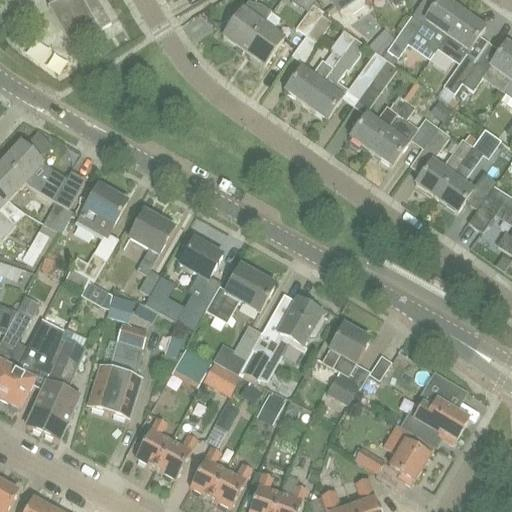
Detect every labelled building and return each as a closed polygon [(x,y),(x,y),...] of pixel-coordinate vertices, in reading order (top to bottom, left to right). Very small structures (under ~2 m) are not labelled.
[(45,0),(51,9),(48,11),(72,51),(112,27),(95,0),(45,0)] [(327,0),(337,15),(358,0),(327,0)] [(436,55),(462,18),(440,3),(422,28),(412,21),(386,55),(396,62),(416,36),(428,45),(424,51),(433,58),(436,55)] [(305,41),(322,16),(312,9),(295,34),(305,41)] [(263,29),(242,15),(223,42),(243,57),(263,29)] [(323,17),(322,16),(305,41),(316,48),(331,27),(321,20),(323,17)] [(283,44),(271,35),(280,24),(271,17),(263,29),(243,57),(264,71),(283,44)] [(442,92),(453,99),(461,88),(476,67),(465,59),(478,41),(483,33),(462,18),(436,55),(452,66),(458,70),(442,92)] [(375,55),(393,41),(386,32),(368,46),(375,55)] [(330,54),(333,56),(332,56),(323,69),(321,68),(312,80),(301,73),(285,96),(305,110),(353,43),(343,36),(330,54)] [(326,125),(342,103),(346,97),(348,95),(336,87),(345,74),(348,76),(360,60),(359,58),(364,51),(354,43),(353,43),(305,110),(326,125)] [(482,84),(503,98),(511,85),(511,53),(506,50),(501,57),(488,75),(476,67),(461,88),(473,97),(482,84)] [(358,82),(369,90),(386,66),(374,58),(358,82)] [(391,70),(386,66),(369,90),(381,98),(397,74),(391,70)] [(511,85),(503,98),(511,104),(511,131),(507,138),(511,141),(511,85)] [(371,157),(406,107),(399,102),(389,115),(387,113),(377,126),(367,120),(350,143),(351,143),(349,146),(350,149),(357,154),(361,154),(362,151),(371,157)] [(444,124),(451,114),(439,104),(431,115),(444,124)] [(422,154),(436,133),(426,126),(419,135),(406,127),(415,114),(406,107),(371,157),(392,172),(410,146),(422,154)] [(436,133),(422,154),(435,163),(450,143),(436,133)] [(471,153),(436,203),(457,218),(465,206),(470,198),(473,194),(464,188),(473,175),(471,173),(487,150),(494,156),(501,147),(484,135),(477,144),(471,153)] [(2,166),(26,188),(43,169),(20,147),(2,166)] [(416,190),(436,203),(471,153),(464,148),(455,161),(453,160),(443,173),(433,166),(416,190)] [(0,197),(9,206),(26,188),(2,166),(0,169),(0,197)] [(69,214),(85,186),(70,178),(54,206),(56,207),(65,212),(69,214)] [(96,190),(86,209),(81,206),(73,218),(79,221),(75,228),(104,245),(125,206),(96,190)] [(470,198),(465,206),(478,214),(486,203),(473,194),(470,198)] [(0,216),(9,206),(0,197),(0,232),(6,236),(9,239),(16,231),(0,216)] [(473,222),(468,228),(483,238),(495,220),(493,219),(500,209),(488,202),(487,202),(487,201),(486,203),(478,214),(473,222)] [(69,214),(65,212),(56,207),(44,229),(61,238),(73,217),(69,214)] [(511,216),(500,209),(493,219),(495,220),(511,230),(511,227),(511,216)] [(149,301),(160,282),(148,276),(158,258),(160,259),(174,234),(144,217),(130,242),(148,252),(135,275),(146,281),(138,295),(149,301)] [(511,242),(505,238),(497,251),(511,259),(511,227),(511,230),(511,242)] [(0,248),(9,239),(6,236),(0,232),(0,248)] [(30,252),(40,257),(49,242),(39,237),(39,236),(30,252)] [(197,303),(207,285),(221,260),(193,244),(179,269),(197,279),(187,297),(197,303)] [(22,266),(25,267),(33,272),(39,259),(40,257),(30,252),(22,266)] [(87,268),(81,279),(90,284),(93,286),(105,265),(94,259),(93,258),(87,268)] [(495,270),(504,277),(511,265),(511,264),(503,258),(495,270)] [(0,278),(16,285),(21,272),(0,263),(0,278)] [(219,292),(206,317),(226,328),(230,322),(239,306),(259,318),(274,290),(239,271),(225,296),(219,292)] [(429,283),(445,292),(449,285),(432,276),(429,283)] [(83,299),(82,301),(102,313),(110,299),(89,286),(83,299)] [(112,299),(108,321),(129,325),(133,304),(112,299)] [(253,357),(242,378),(259,387),(271,366),(278,370),(283,361),(292,346),(302,352),(309,339),(315,339),(323,324),(320,319),(321,318),(316,315),(317,313),(303,306),(302,307),(297,304),(294,308),(283,328),(271,322),(262,338),(252,356),(253,357)] [(0,404),(1,405),(30,348),(29,348),(27,352),(18,348),(37,312),(24,305),(18,317),(6,339),(0,350),(0,404)] [(195,306),(181,330),(193,337),(207,313),(196,306),(195,306)] [(0,336),(6,339),(18,317),(0,310),(0,336)] [(101,373),(89,412),(129,424),(141,385),(133,382),(147,338),(126,331),(122,330),(117,347),(118,347),(109,345),(101,373)] [(323,367),(339,377),(349,382),(356,369),(370,345),(344,330),(323,367)] [(231,354),(221,372),(224,374),(238,381),(252,356),(262,338),(248,331),(234,355),(231,354)] [(35,386),(45,391),(68,342),(53,333),(38,364),(39,365),(38,368),(34,366),(37,359),(40,353),(30,348),(1,405),(8,409),(7,412),(8,415),(14,418),(17,418),(19,415),(20,415),(35,386)] [(72,335),(68,342),(45,391),(43,396),(53,400),(52,403),(57,405),(59,400),(71,406),(74,400),(66,397),(85,357),(83,356),(89,343),(72,335)] [(199,391),(211,370),(186,354),(173,375),(199,391)] [(384,357),(354,405),(371,416),(401,368),(384,357)] [(224,374),(214,391),(215,391),(229,400),(231,400),(240,382),(238,381),(224,374)] [(336,380),(326,399),(348,412),(358,394),(359,393),(337,380),(336,380)] [(255,406),(261,393),(246,387),(241,399),(255,406)] [(79,403),(74,400),(71,406),(59,400),(57,405),(52,403),(53,400),(43,396),(26,432),(59,447),(79,403)] [(269,399),(256,422),(271,430),(284,407),(269,399)] [(410,421),(403,433),(410,438),(434,453),(440,443),(441,444),(453,451),(469,424),(459,418),(440,407),(436,405),(431,413),(423,407),(420,412),(414,423),(410,421)] [(288,406),(280,426),(292,431),(286,445),(299,451),(314,417),(288,406)] [(226,409),(216,427),(228,434),(238,416),(226,409)] [(156,475),(171,447),(160,441),(167,429),(158,424),(136,464),(156,475)] [(390,471),(389,471),(400,477),(397,483),(405,488),(411,491),(434,453),(410,438),(396,460),(390,471)] [(171,447),(156,475),(176,486),(198,446),(189,441),(182,453),(171,447)] [(211,504),(225,478),(214,472),(221,459),(211,454),(190,493),(211,504)] [(361,454),(354,465),(379,480),(385,468),(361,454)] [(225,478),(211,504),(225,511),(233,511),(253,476),(243,470),(236,483),(225,478)] [(275,511),(280,501),(268,497),(273,483),(263,480),(251,511),(275,511)] [(0,485),(0,511),(9,511),(19,496),(0,485)] [(357,511),(378,511),(369,485),(356,490),(363,510),(357,511)] [(280,501),(275,511),(300,511),(307,495),(296,492),(292,505),(280,501)] [(339,511),(335,497),(322,502),(308,507),(309,511),(339,511)] [(48,511),(32,503),(26,511),(48,511)]
